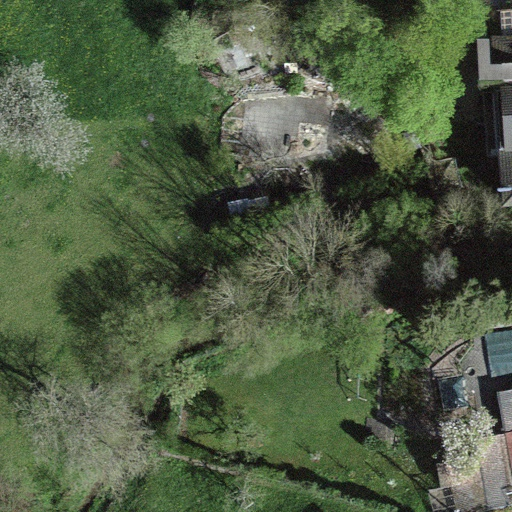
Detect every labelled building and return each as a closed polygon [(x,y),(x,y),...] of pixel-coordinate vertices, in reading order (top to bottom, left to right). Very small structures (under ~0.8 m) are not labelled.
[(511,47),(500,48),(510,205),(511,205),(511,47)] [(5,332),(23,380),(41,374),(26,331),(16,328),(5,332)] [(511,347),(489,350),(493,379),(511,376),(511,347)] [(511,396),(502,399),(510,437),(480,443),(492,507),(511,503),(511,396)] [(458,492),(462,511),(467,511),(488,508),(483,487),(458,492)]
